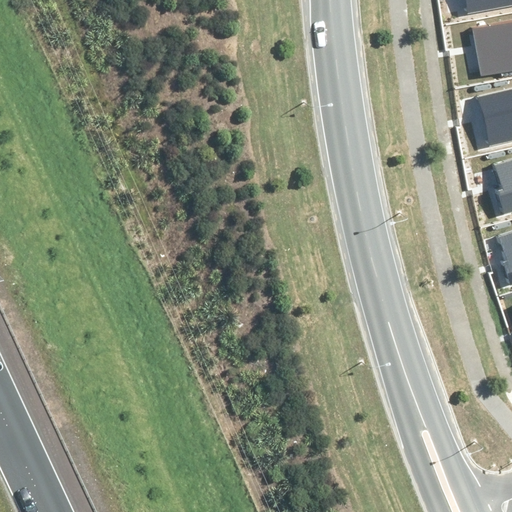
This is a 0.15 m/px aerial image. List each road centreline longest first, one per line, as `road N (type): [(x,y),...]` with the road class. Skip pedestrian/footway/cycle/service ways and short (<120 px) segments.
road 1 (tertiary): [(395,312),(358,94),(352,0)]
road 2 (tertiary): [(395,312),(430,376),(482,511)]
road 3 (tertiary): [(443,511),(396,381),(395,312)]
